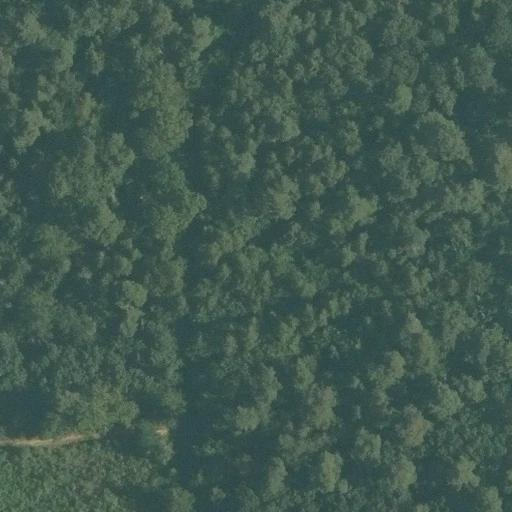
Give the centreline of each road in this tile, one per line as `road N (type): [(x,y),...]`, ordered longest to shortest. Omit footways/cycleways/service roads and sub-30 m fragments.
road 1 (track): [(183,437),(180,95),(223,78),(511,49)]
road 2 (track): [(0,443),(183,437),(181,511)]
